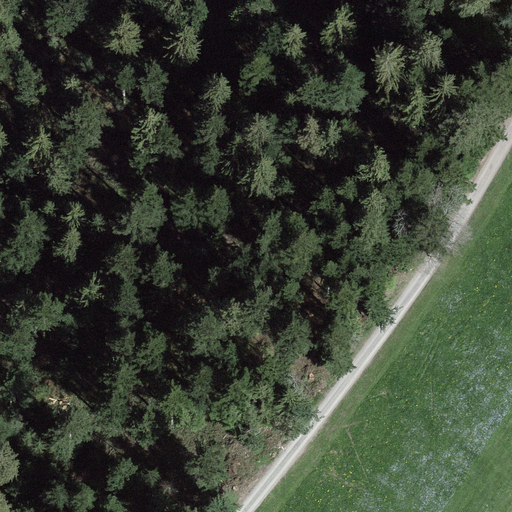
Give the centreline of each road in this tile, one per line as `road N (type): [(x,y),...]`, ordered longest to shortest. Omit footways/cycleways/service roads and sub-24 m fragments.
road 1 (track): [(511,131),(418,281),(242,511)]
road 2 (track): [(511,1),(411,10),(331,0)]
